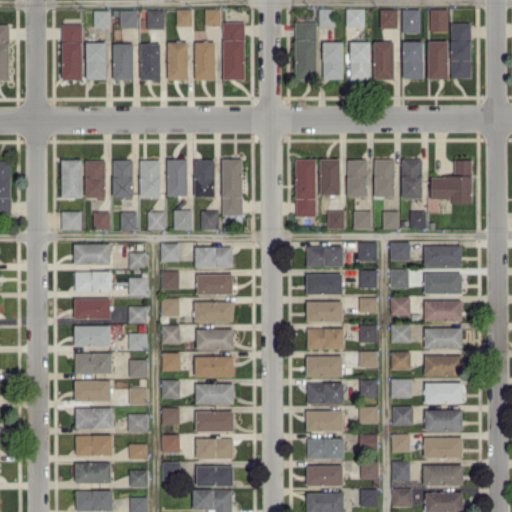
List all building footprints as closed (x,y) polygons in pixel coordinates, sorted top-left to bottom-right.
[(333,7),(318,8),(319,25),(334,24),(333,7)] [(363,7),(345,7),(346,25),(364,25),(363,7)] [(420,32),(419,7),(401,8),(402,32),(420,32)] [(447,29),(447,7),(429,7),(429,29),(447,29)] [(137,26),(136,8),(119,9),(119,26),(137,26)] [(164,27),(164,8),(147,8),(146,27),(164,27)] [(191,8),(176,8),(176,24),(191,24),(191,8)] [(220,24),(220,8),(204,8),(204,24),(220,24)] [(397,27),(397,8),(379,8),(379,27),(397,27)] [(94,27),(110,26),(109,9),(93,9),(94,27)] [(223,78),(244,78),(244,20),(222,21),(223,78)] [(295,78),(317,78),(315,20),(294,21),(295,78)] [(470,22),(450,22),(450,77),(471,76),(470,22)] [(8,23),(0,23),(0,79),(10,79),(8,23)] [(82,23),(62,23),(61,78),(81,79),(82,23)] [(423,40),(402,39),(401,77),(422,77),(423,40)] [(167,40),(167,78),(188,78),(187,40),(167,40)] [(194,40),(194,78),(215,78),(215,41),(194,40)] [(370,77),(370,40),(350,40),(350,78),(370,77)] [(373,78),(393,77),(393,40),(373,40),(373,78)] [(448,40),(427,40),(427,78),(448,78),(448,40)] [(106,77),(106,41),(85,41),(86,78),(106,77)] [(343,41),(322,41),(322,77),(342,78),(343,41)] [(133,78),(133,42),(112,42),(113,78),(133,78)] [(140,78),(160,78),(160,42),(140,42),(140,78)] [(222,158),(222,213),(242,213),(242,157),(222,158)] [(315,157),(295,158),(295,215),(315,215),(315,157)] [(320,193),(340,193),(339,157),(319,158),(320,193)] [(0,214),(11,214),(10,159),(0,158),(0,214)] [(82,158),(62,158),(61,196),(82,196),(82,158)] [(159,158),(139,158),(140,196),(160,196),(159,158)] [(187,158),(166,158),(166,194),(186,194),(187,158)] [(215,159),(195,158),(194,195),(214,195),(215,159)] [(366,158),(346,158),(347,195),(367,194),(366,158)] [(394,158),(374,158),(374,194),(394,195),(394,158)] [(401,197),(422,196),(421,158),(401,158),(401,197)] [(430,176),(430,197),(449,197),(449,202),(472,201),(471,158),(453,159),(453,175),(430,176)] [(105,196),(105,159),(84,159),(85,196),(105,196)] [(112,159),(112,195),(132,196),(133,159),(112,159)] [(191,228),(191,208),(173,208),(173,228),(191,228)] [(219,228),(218,208),(200,209),(200,228),(219,228)] [(61,228),(81,228),(81,209),(61,209),(61,228)] [(164,228),(164,209),(147,210),(147,228),(164,228)] [(327,228),(344,228),(344,209),(327,209),(327,228)] [(370,209),(353,209),(353,227),(371,227),(370,209)] [(382,209),(381,227),(398,227),(398,210),(382,209)] [(425,226),(425,210),(409,209),(409,226),(425,226)] [(92,228),(110,228),(110,210),(92,210),(92,228)] [(120,228),(136,228),(137,210),(120,210),(120,228)] [(358,259),(376,259),(376,240),(358,241),(358,259)] [(409,259),(409,241),(390,240),(390,258),(409,259)] [(161,260),(179,260),(178,241),(160,242),(161,260)] [(74,242),(74,263),(110,262),(110,242),(74,242)] [(461,244),(424,244),(424,264),(461,265),(461,244)] [(195,266),(232,265),(232,245),(194,245),(195,266)] [(343,265),(343,245),(306,245),(306,265),(343,265)] [(129,266),(146,266),(146,250),(128,250),(129,266)] [(376,286),(376,268),(358,268),(359,286),(376,286)] [(390,286),(408,286),(408,268),(389,268),(390,286)] [(178,269),(160,269),(161,288),(179,287),(178,269)] [(74,270),(75,290),(112,290),(111,270),(74,270)] [(423,291),(461,292),(461,272),(424,271),(423,291)] [(342,272),(306,273),(306,292),(342,292),(342,272)] [(232,292),(232,273),(196,274),(196,293),(232,292)] [(147,276),(129,275),(128,294),(147,295),(147,276)] [(410,313),(409,295),(390,295),(390,314),(410,313)] [(376,296),(358,296),(359,310),(376,310),(376,296)] [(110,297),(74,297),(74,317),(110,317),(110,297)] [(179,297),(161,297),(161,315),(179,315),(179,297)] [(462,299),(424,298),(423,319),(461,320),(462,299)] [(342,320),(342,299),(306,300),(306,320),(342,320)] [(233,300),(193,300),(194,320),(233,320),(233,300)] [(146,321),(146,304),(128,304),(128,321),(146,321)] [(391,341),(410,340),(409,322),(390,323),(391,341)] [(161,342),(179,342),(179,324),(161,323),(161,342)] [(377,341),(377,323),(359,323),(359,341),(377,341)] [(111,344),(110,324),(74,324),(74,345),(111,344)] [(306,347),(343,347),(344,327),(307,326),(306,347)] [(462,346),(462,326),(424,326),(424,347),(462,346)] [(196,327),(196,347),(233,348),(233,328),(196,327)] [(147,348),(147,331),(128,331),(128,348),(147,348)] [(376,365),(376,350),(358,350),(359,366),(376,365)] [(390,368),(410,367),(410,350),(390,350),(390,368)] [(75,372),(111,371),(111,351),(75,352),(75,372)] [(161,369),(180,369),(180,351),(161,351),(161,369)] [(460,373),(460,353),(424,354),(424,374),(460,373)] [(233,354),(194,355),(195,375),(233,375),(233,354)] [(342,354),(306,355),(306,375),(342,375),(342,354)] [(128,358),(129,376),(147,375),(146,358),(128,358)] [(377,378),(359,377),(358,395),(376,396),(377,378)] [(410,377),(390,377),(390,396),(410,396),(410,377)] [(110,398),(110,378),(74,379),(74,399),(110,398)] [(161,397),(180,396),(180,378),(161,378),(161,397)] [(307,402),(343,401),(343,381),(306,382),(307,402)] [(424,401),(461,402),(462,382),(424,381),(424,401)] [(195,402),(234,402),(233,382),(195,382),(195,402)] [(147,403),(147,387),(129,387),(129,403),(147,403)] [(359,422),(376,421),(376,404),(358,405),(359,422)] [(412,404),(392,405),(392,424),(412,423),(412,404)] [(112,406),(75,406),(75,427),(112,426),(112,406)] [(179,406),(161,406),(161,422),(179,422),(179,406)] [(462,428),(461,407),(424,409),(424,429),(462,428)] [(195,429),(233,430),(233,410),(195,409),(195,429)] [(343,409),(306,409),(306,429),(342,429),(343,409)] [(128,431),(147,430),(147,412),(128,412),(128,431)] [(376,432),(359,433),(359,448),(376,447),(376,432)] [(391,451),(409,450),(409,432),(391,432),(391,451)] [(112,433),(75,434),(75,454),(112,453),(112,433)] [(179,451),(179,433),(161,433),(161,451),(179,451)] [(306,456),(343,457),(343,437),(307,436),(306,456)] [(462,436),(423,436),(423,456),(462,456),(462,436)] [(195,456),(232,457),(233,438),(196,437),(195,456)] [(129,443),(129,458),(147,457),(147,442),(129,443)] [(409,480),(409,460),(392,459),(391,479),(409,480)] [(75,481),(111,481),(111,461),(75,460),(75,481)] [(162,479),(180,478),(180,460),(162,461),(162,479)] [(377,460),(360,460),(360,478),(377,478),(377,460)] [(422,483),(462,484),(463,464),(423,463),(422,483)] [(342,464),(306,464),(306,484),(342,484),(342,464)] [(233,465),(196,465),(196,484),(233,484),(233,465)] [(129,485),(147,485),(147,468),(129,468),(129,485)] [(391,505),(418,505),(418,487),(391,486),(391,505)] [(360,487),(360,505),(377,505),(377,487),(360,487)] [(75,509),(112,509),(112,488),(75,488),(75,509)] [(231,511),(232,488),(193,488),(193,508),(207,508),(207,511),(231,511)] [(462,511),(462,490),(425,491),(425,511),(462,511)] [(306,491),(306,511),(343,511),(343,491),(306,491)] [(129,511),(147,511),(147,496),(130,496),(129,511)]
